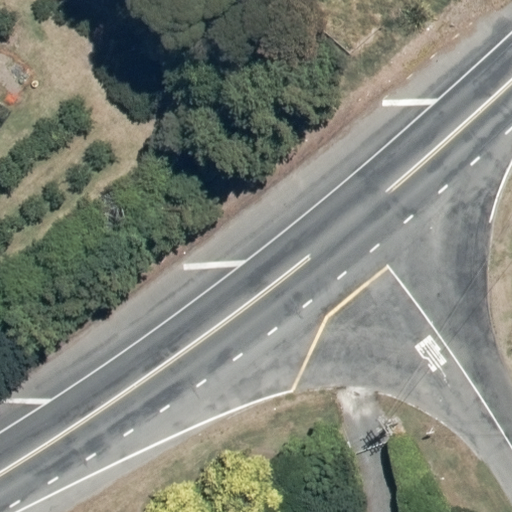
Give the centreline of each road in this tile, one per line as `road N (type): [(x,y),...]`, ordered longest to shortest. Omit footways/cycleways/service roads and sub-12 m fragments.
road 1 (primary): [(356,221),(181,354),(0,475)]
road 2 (unclassified): [(511,438),(356,221)]
road 3 (primary): [(511,80),(356,221)]
